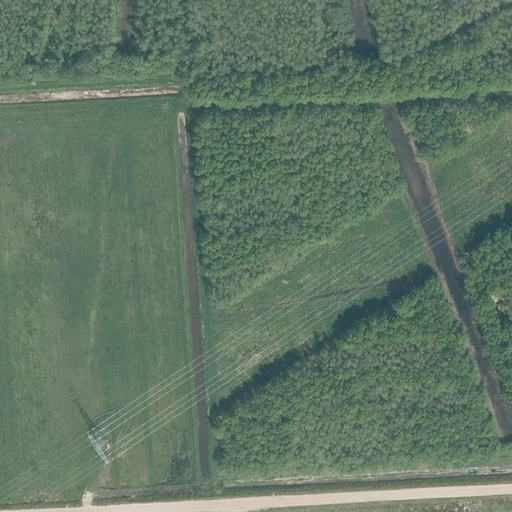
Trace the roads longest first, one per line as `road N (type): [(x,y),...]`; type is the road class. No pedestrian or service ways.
road 1 (track): [(511,484),(39,511)]
road 2 (track): [(196,104),(511,90)]
road 3 (residential): [(50,113),(18,250)]
